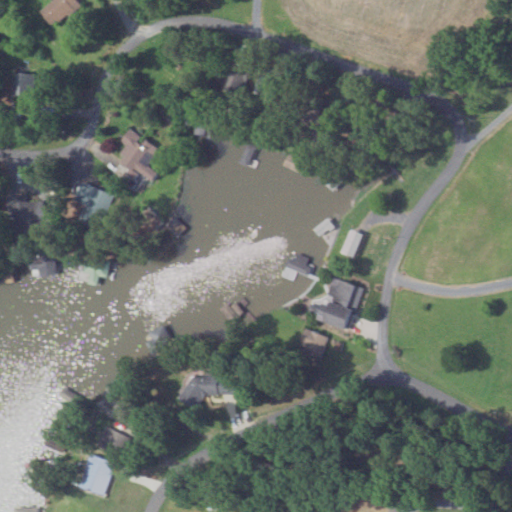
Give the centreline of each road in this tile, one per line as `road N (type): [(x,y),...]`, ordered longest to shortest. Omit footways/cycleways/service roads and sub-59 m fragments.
road 1 (residential): [(381,370),(394,256),(460,141),(458,124),(418,88),(233,24),(187,18),(127,45),(111,64),(83,137),(53,151),(0,150)]
road 2 (residential): [(511,435),(381,370),(200,457),(150,511)]
